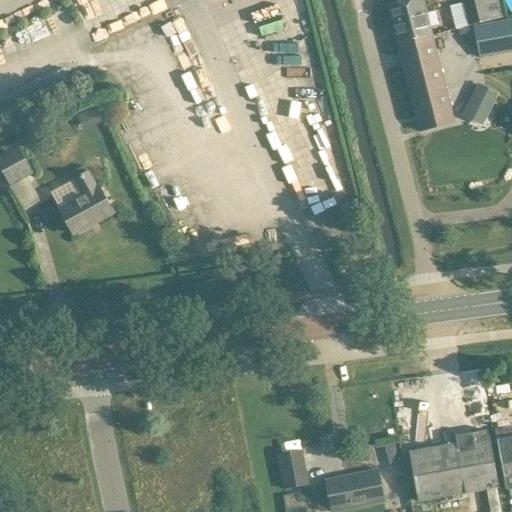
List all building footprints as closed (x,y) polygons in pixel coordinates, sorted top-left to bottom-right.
[(143,8),(139,0),(85,0),(93,25),(143,8)] [(423,0),(410,0),(388,6),(398,44),(432,35),(423,0)] [(463,0),(469,25),(490,20),(490,18),(501,15),(497,0),(463,0)] [(468,27),(459,28),(460,35),(466,34),(468,47),(477,46),(480,57),(511,51),(511,19),(474,27),(474,28),(468,29),(468,27)] [(432,35),(398,44),(420,131),(455,122),(432,35)] [(478,85),(462,116),(482,126),(498,94),(478,85)] [(82,114),(90,131),(106,123),(98,107),(82,114)] [(0,156),(0,166),(11,185),(32,173),(17,147),(0,156)] [(51,193),(65,217),(74,235),(113,214),(99,189),(98,190),(89,173),(84,166),(73,171),(78,179),(51,193)] [(439,411),(408,413),(407,392),(396,393),(400,447),(441,445),(439,411)] [(501,511),(497,487),(489,442),(487,430),(471,433),(455,436),(456,444),(410,452),(413,472),(419,501),(488,489),(491,511),(501,511)] [(511,488),(511,438),(498,441),(507,490),(511,488)] [(279,456),(286,489),(309,484),(303,451),(279,456)] [(316,485),(320,506),(321,511),(332,509),(332,511),(383,501),(381,490),(377,470),(326,480),(327,483),(316,485)]
